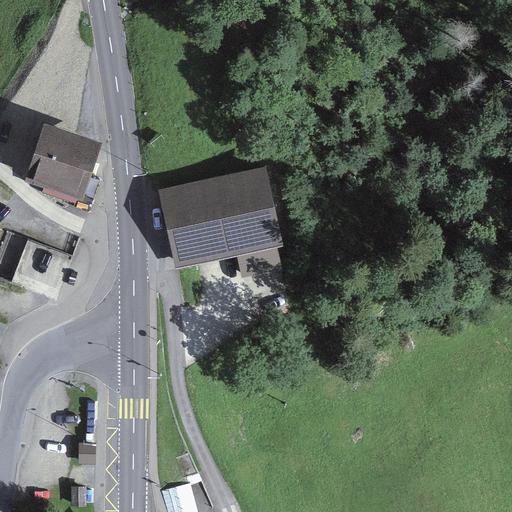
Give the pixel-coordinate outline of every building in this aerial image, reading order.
[(42,125),(25,177),(82,196),(99,144),(42,125)] [(279,170),(177,190),(192,267),(294,247),(279,170)] [(0,288),(10,293),(28,248),(0,236),(0,288)] [(0,321),(0,346),(8,325),(0,321)] [(164,504),(166,511),(197,511),(191,494),(164,504)]
